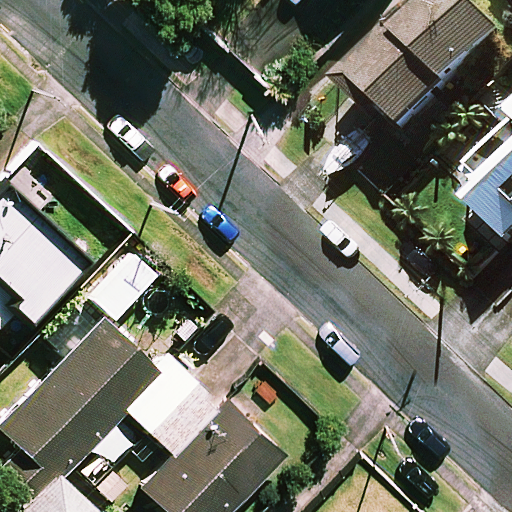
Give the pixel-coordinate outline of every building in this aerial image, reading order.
[(467,0),(427,0),(341,91),(368,116),(376,107),(404,134),(501,32),(467,0)] [(507,245),(511,240),(511,106),(505,114),(511,121),(511,134),(470,178),(486,193),(470,209),(507,245)] [(0,285),(10,295),(1,304),(20,322),(74,266),(0,195),(0,285)] [(40,342),(57,358),(0,418),(0,431),(15,445),(0,460),(0,466),(29,494),(50,471),(55,476),(65,466),(106,505),(124,486),(108,471),(128,451),(103,426),(120,408),(167,453),(135,486),(162,511),(221,511),(284,447),(226,392),(214,405),(159,353),(147,365),(97,317),(89,325),(71,309),(40,342)] [(50,471),(29,494),(10,511),(91,511),(55,476),(50,471)]
